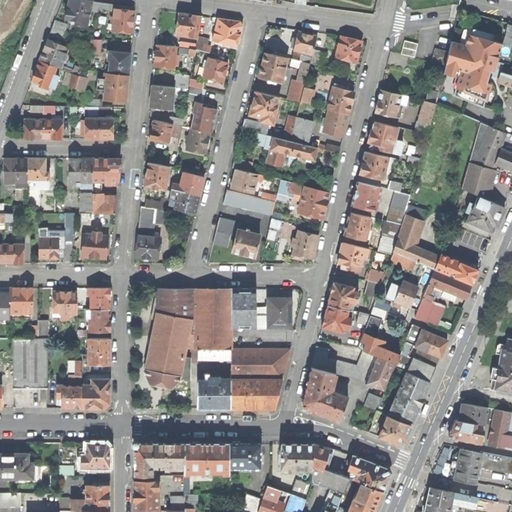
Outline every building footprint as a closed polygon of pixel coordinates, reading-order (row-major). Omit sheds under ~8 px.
[(69,0),(68,9),(65,19),(75,21),(75,24),(87,26),(87,23),(90,23),(91,20),(88,20),(90,10),(92,1),(82,0),(69,0)] [(100,2),(92,1),(90,10),(97,11),(98,7),(100,2)] [(98,7),(114,9),(135,11),(135,7),(100,2),(98,7)] [(113,19),(112,30),(132,32),(134,23),(135,11),(114,9),(114,16),(113,19)] [(179,13),(176,34),(198,37),(198,36),(201,16),(179,13)] [(216,25),(212,40),(228,44),(228,43),(237,46),(242,26),(240,22),(218,19),(216,25)] [(67,24),(55,20),(52,28),(65,32),(67,24)] [(511,25),(507,24),(502,44),(509,46),(511,34),(511,25)] [(65,32),(52,28),(49,35),(64,40),(67,32),(65,32)] [(295,45),(294,50),(312,54),(313,49),(316,36),(307,33),(298,31),(295,43),(295,45)] [(491,68),(494,69),(502,44),(468,34),(465,45),(452,41),(443,73),(454,76),(456,69),(460,70),(453,96),(484,105),(490,83),(487,82),(489,75),(491,68)] [(268,35),(265,44),(277,48),(280,38),(268,35)] [(198,37),(196,44),(195,50),(216,55),(219,46),(211,44),(212,40),(198,36),(198,37)] [(341,36),(336,57),(356,62),(359,50),(361,41),(341,36)] [(89,39),(85,53),(100,55),(102,39),(89,39)] [(67,47),(48,40),(44,50),(40,61),(55,67),(59,68),(60,65),(67,47)] [(404,40),(401,54),(414,57),(418,44),(404,40)] [(155,55),(154,66),(174,68),(175,65),(175,55),(176,47),(156,45),(155,55)] [(434,48),(431,62),(444,65),(448,51),(434,48)] [(327,53),(313,49),(312,54),(310,62),(323,66),(327,53)] [(109,73),(128,75),(129,64),(131,54),(109,51),(108,58),(109,58),(108,60),(110,60),(109,73)] [(262,65),(259,76),(281,82),(282,78),(285,79),(285,76),(283,75),(287,58),(265,52),(262,65)] [(208,58),(204,77),(223,82),(225,72),(228,63),(208,58)] [(296,67),(294,75),(299,76),(306,77),(310,63),(299,61),(292,59),(291,66),(296,67)] [(55,67),(40,61),(36,69),(33,80),(40,83),(39,85),(47,89),(48,86),(53,74),(55,67)] [(73,71),(60,65),(59,68),(73,74),(79,76),(81,68),(75,66),(73,71)] [(500,71),(494,69),(491,68),(489,75),(493,76),(498,78),(500,71)] [(511,74),(500,71),(498,78),(498,79),(499,82),(511,87),(511,74)] [(104,75),(106,76),(104,99),(126,101),(127,87),(128,75),(109,73),(104,73),(104,75)] [(175,73),(174,87),(176,87),(188,89),(189,75),(175,73)] [(53,74),(48,86),(54,89),(58,76),(53,74)] [(75,88),(79,76),(73,74),(69,86),(75,88)] [(79,76),(75,88),(83,90),(86,78),(79,76)] [(190,86),(202,89),(204,82),(190,79),(189,86),(190,86)] [(293,79),(288,99),(300,102),(304,87),(305,82),(298,80),(293,79)] [(151,95),(150,107),(172,109),(174,87),(152,85),(151,95)] [(189,93),(202,96),(203,89),(202,89),(190,86),(188,93),(189,93)] [(188,89),(176,87),(176,95),(187,96),(189,89),(188,89)] [(311,89),(304,87),(300,102),(307,104),(311,89)] [(327,109),(329,109),(348,114),(351,103),(354,92),(346,90),(333,87),(327,109)] [(426,101),(436,104),(439,92),(429,89),(426,101)] [(378,100),(375,112),(399,118),(405,96),(380,90),(378,100)] [(261,117),(260,121),(273,124),(280,97),(255,91),(253,99),(252,105),(250,105),(249,110),(250,112),(250,114),(261,117)] [(202,96),(189,93),(187,100),(201,103),(202,96)] [(436,104),(426,101),(420,122),(430,124),(436,104)] [(55,106),(43,106),(43,111),(43,116),(55,117),(55,106)] [(203,106),(203,110),(195,108),(190,128),(210,133),(212,133),(215,121),(217,110),(203,106)] [(348,114),(329,109),(327,118),(325,125),(324,131),(343,136),(346,124),(348,114)] [(292,136),(296,117),(289,115),(285,134),(292,136)] [(170,116),(168,124),(172,124),(175,125),(182,127),(183,119),(170,116)] [(313,121),(296,117),(292,136),(290,141),(295,142),(307,145),(313,121)] [(99,138),(99,118),(85,118),(85,119),(85,135),(85,138),(92,138),(99,138)] [(113,118),(99,118),(99,138),(113,138),(113,127),(113,118)] [(43,138),(43,119),(25,119),(25,138),(34,138),(43,138)] [(62,138),(62,119),(43,119),(43,138),(52,138),(62,138)] [(252,131),(266,135),(268,125),(244,119),(242,129),(252,131)] [(151,129),(149,138),(168,143),(172,124),(168,124),(153,120),(151,129)] [(369,134),(367,142),(373,143),(372,148),(391,152),(392,151),(394,140),(398,127),(374,121),(371,130),(370,130),(369,134)] [(417,121),(414,131),(428,134),(430,124),(420,122),(417,121)] [(480,122),(469,161),(493,170),(495,163),(501,149),(507,134),(480,122)] [(182,127),(175,125),(173,137),(180,138),(182,127)] [(210,133),(190,128),(186,149),(205,153),(208,143),(210,133)] [(271,148),(274,137),(266,135),(252,131),(250,142),(264,146),(264,147),(271,148)] [(292,154),(295,142),(290,141),(274,137),(271,148),(269,154),(267,163),(281,166),(284,152),(292,154)] [(402,142),(394,140),(392,151),(400,153),(402,142)] [(292,154),(314,160),(316,154),(317,147),(307,145),(295,142),(292,154)] [(327,144),(325,150),(339,153),(340,148),(327,144)] [(511,153),(501,149),(495,163),(511,170),(511,153)] [(362,162),(360,173),(382,178),(388,157),(365,151),(362,162)] [(408,156),(407,161),(419,165),(421,159),(408,156)] [(27,178),(27,158),(5,158),(5,170),(5,182),(16,182),(16,187),(27,187),(27,178)] [(48,172),(45,172),(45,158),(35,158),(27,158),(27,178),(33,178),(33,181),(36,181),(36,185),(48,185),(48,172)] [(70,158),(70,182),(81,182),(81,187),(92,187),(92,181),(92,158),(80,158),(70,158)] [(120,158),(92,158),(92,181),(101,181),(105,181),(105,184),(114,184),(115,181),(118,181),(119,170),(120,158)] [(236,168),(250,172),(252,163),(234,158),(232,168),(236,168)] [(469,161),(461,188),(478,196),(487,199),(495,171),(493,170),(469,161)] [(147,173),(144,186),(152,187),(152,188),(158,189),(158,188),(165,190),(170,166),(149,162),(147,173)] [(234,177),(231,188),(253,193),(256,181),(258,174),(250,172),(236,168),(234,177)] [(171,188),(200,195),(202,185),(204,177),(184,172),(181,184),(172,183),(171,188)] [(92,193),(92,194),(101,194),(101,181),(92,181),(92,187),(92,193)] [(354,194),(352,205),(375,211),(381,187),(357,181),(354,194)] [(395,191),(400,192),(402,184),(390,181),(388,189),(395,191)] [(293,199),(301,201),(305,186),(290,182),(289,187),(288,192),(294,194),(293,199)] [(301,201),(298,212),(322,218),(324,210),(325,210),(326,204),(327,200),(329,192),(305,186),(301,201)] [(176,200),(174,208),(195,213),(197,204),(200,195),(171,188),(170,194),(177,196),(176,200)] [(227,189),(223,203),(272,215),(275,201),(262,198),(227,189)] [(395,191),(387,221),(402,225),(405,215),(408,205),(411,195),(400,192),(395,191)] [(80,213),(92,213),(92,194),(92,193),(79,193),(80,213)] [(263,193),(262,198),(275,201),(277,196),(263,193)] [(102,196),(103,194),(101,194),(92,194),(92,213),(115,213),(116,197),(102,196)] [(492,224),(497,226),(499,219),(505,207),(487,199),(478,196),(475,205),(470,203),(466,212),(471,214),(468,221),(490,230),(492,224)] [(161,197),(160,202),(159,210),(166,211),(167,211),(170,199),(161,197)] [(146,199),(145,207),(156,209),(159,210),(160,202),(146,199)] [(427,212),(408,205),(405,215),(423,223),(427,212)] [(140,206),(138,235),(149,236),(150,229),(153,228),(154,223),(156,209),(145,207),(140,206)] [(159,210),(156,209),(154,223),(164,224),(166,211),(159,210)] [(347,222),(344,234),(355,237),(359,238),(366,240),(371,217),(350,212),(347,222)] [(64,213),(64,231),(64,244),(72,244),(72,213),(64,213)] [(415,261),(434,268),(439,256),(415,246),(421,231),(423,223),(405,215),(402,225),(398,235),(397,239),(393,251),(415,261)] [(239,227),(240,222),(220,217),(217,229),(230,232),(237,234),(238,229),(239,227)] [(271,218),(269,225),(281,228),(283,221),(271,218)] [(385,220),(382,231),(398,235),(402,225),(387,221),(385,220)] [(39,228),(39,238),(59,238),(59,248),(64,248),(64,244),(64,231),(47,231),(47,228),(39,228)] [(230,232),(217,229),(213,244),(227,248),(230,232)] [(237,234),(233,251),(242,253),(255,256),(260,235),(249,232),(245,231),(238,229),(237,234)] [(295,246),(292,257),(303,260),(304,256),(312,258),(315,246),(318,236),(299,231),(297,238),(294,237),(292,245),(295,246)] [(138,235),(135,257),(145,258),(157,259),(160,237),(158,237),(158,233),(153,233),(152,236),(149,236),(138,235)] [(84,234),(82,256),(93,257),(106,258),(108,236),(101,236),(92,235),(84,234)] [(382,236),(378,251),(391,254),(393,251),(397,239),(382,236)] [(39,238),(39,258),(48,258),(59,258),(59,248),(59,238),(39,238)] [(340,253),(338,262),(342,263),(348,265),(347,268),(347,269),(359,271),(362,257),(366,258),(368,248),(343,242),(340,253)] [(23,244),(5,244),(5,263),(14,263),(23,263),(23,244)] [(393,251),(391,254),(390,260),(412,269),(415,261),(393,251)] [(434,268),(472,284),(474,280),(475,276),(478,270),(440,254),(439,256),(434,268)] [(368,281),(381,284),(385,274),(370,270),(367,280),(368,281)] [(440,288),(465,299),(471,286),(434,270),(428,284),(434,286),(440,288)] [(327,304),(349,309),(351,302),(355,303),(358,292),(353,291),(354,287),(333,281),(330,293),(327,304)] [(377,296),(381,284),(368,281),(364,294),(377,296)] [(386,297),(395,300),(402,285),(392,281),(386,297)] [(403,281),(402,285),(395,300),(393,305),(399,308),(401,303),(409,307),(413,298),(418,287),(403,281)] [(434,286),(428,284),(425,291),(431,293),(432,291),(434,286)] [(10,294),(10,312),(32,312),(32,288),(19,288),(10,288),(10,294)] [(91,294),(91,309),(110,309),(110,288),(99,288),(88,288),(88,294),(91,294)] [(157,307),(157,313),(191,319),(194,320),(194,288),(157,288),(157,307)] [(211,288),(194,288),(194,320),(194,348),(198,348),(231,349),(232,349),(232,327),(232,288),(211,288)] [(232,327),(256,327),(256,307),(256,288),(232,288),(232,327)] [(425,291),(415,317),(428,323),(429,322),(437,326),(441,316),(444,308),(433,303),(434,300),(429,298),(431,293),(425,291)] [(54,292),(54,316),(60,316),(60,318),(68,318),(68,313),(77,313),(77,309),(77,298),(77,292),(64,292),(54,292)] [(0,317),(10,318),(10,312),(10,294),(0,294),(0,317)] [(85,298),(77,298),(77,309),(85,309),(85,298)] [(268,326),(290,326),(290,310),(291,310),(292,304),(291,299),(281,299),(281,298),(276,298),(272,298),(268,298),(268,307),(268,326)] [(349,329),(352,318),(347,317),(349,309),(327,304),(324,315),(321,326),(343,332),(344,328),(349,329)] [(269,329),(268,326),(268,307),(256,307),(256,327),(256,329),(269,329)] [(385,320),(387,312),(374,307),(371,315),(383,319),(385,320)] [(89,324),(89,330),(110,330),(110,320),(110,309),(91,309),(87,309),(87,318),(90,318),(90,324),(89,324)] [(357,323),(366,325),(370,315),(359,312),(357,323)] [(184,356),(191,319),(157,313),(156,320),(145,374),(149,384),(160,386),(172,388),(179,380),(180,377),(184,356)] [(371,315),(370,315),(366,325),(365,329),(377,334),(383,319),(371,315)] [(194,320),(191,319),(184,356),(190,358),(190,348),(194,348),(194,320)] [(37,327),(37,338),(48,338),(48,320),(37,320),(37,327)] [(412,324),(401,352),(407,355),(412,345),(416,346),(422,330),(423,331),(424,329),(412,324)] [(422,330),(416,346),(440,356),(441,357),(444,348),(447,340),(423,331),(422,330)] [(363,349),(376,355),(396,363),(400,355),(382,348),(384,341),(364,333),(358,348),(363,349)] [(13,338),(13,388),(28,388),(47,388),(48,338),(37,338),(32,338),(13,338)] [(88,338),(88,363),(110,363),(110,350),(110,338),(88,338)] [(511,338),(507,338),(505,349),(501,348),(497,368),(492,367),(492,368),(491,372),(490,378),(491,378),(490,378),(492,379),(491,383),(490,389),(511,392),(511,338)] [(435,367),(440,356),(416,346),(412,345),(407,355),(435,367)] [(316,346),(311,367),(324,371),(327,358),(329,349),(316,346)] [(198,359),(230,359),(231,349),(198,348),(198,359)] [(232,349),(231,349),(230,359),(230,361),(230,367),(230,379),(230,408),(275,409),(290,349),(232,349)] [(357,365),(370,368),(376,355),(363,349),(357,365)] [(400,355),(396,363),(395,367),(407,371),(429,381),(430,381),(436,368),(435,367),(407,355),(401,352),(400,355)] [(365,381),(365,382),(373,385),(385,390),(395,367),(396,363),(376,355),(370,368),(365,381)] [(184,356),(180,377),(190,379),(190,362),(190,358),(184,356)] [(355,364),(327,358),(324,371),(336,374),(351,378),(355,364)] [(357,365),(355,364),(351,378),(365,381),(370,368),(357,365)] [(321,414),(339,420),(348,397),(343,395),(332,391),(332,388),(336,374),(324,371),(311,367),(302,402),(305,407),(321,414)] [(407,371),(389,412),(411,421),(421,402),(429,381),(407,371)] [(76,375),(69,375),(69,385),(82,386),(82,384),(82,375),(76,375)] [(212,408),(230,408),(230,379),(219,379),(219,378),(207,378),(207,379),(204,379),(204,381),(201,381),(201,378),(197,378),(197,408),(212,408)] [(82,386),(82,408),(94,408),(105,408),(109,403),(110,379),(92,379),(92,384),(82,384),(82,386)] [(61,404),(61,408),(69,408),(82,408),(82,386),(69,385),(63,385),(57,385),(56,404),(61,404)] [(369,393),(364,406),(377,411),(382,398),(369,393)] [(423,412),(425,413),(429,404),(426,402),(422,409),(421,412),(423,412)] [(462,403),(459,420),(476,423),(484,424),(487,407),(462,403)] [(495,409),(488,445),(497,446),(511,449),(511,411),(511,412),(495,409)] [(377,411),(368,432),(375,434),(383,413),(377,411)] [(388,415),(379,436),(398,443),(404,441),(411,424),(388,415)] [(449,434),(451,437),(481,443),(483,430),(480,429),(480,428),(476,427),(476,423),(459,420),(455,419),(451,427),(449,434)] [(81,455),(81,468),(109,468),(109,446),(106,443),(95,443),(87,443),(87,450),(87,455),(82,455),(81,455)] [(184,467),(185,443),(158,443),(135,443),(135,476),(152,476),(152,466),(157,466),(157,463),(164,463),(164,469),(169,470),(169,467),(184,467)] [(206,443),(185,443),(184,467),(184,473),(190,473),(190,471),(223,472),(223,474),(229,474),(229,468),(230,443),(206,443)] [(230,443),(229,468),(261,468),(261,443),(245,443),(230,443)] [(303,469),(312,469),(312,467),(314,444),(296,443),(282,443),(280,469),(287,469),(287,466),(291,466),(291,470),(303,470),(303,469)] [(314,444),(312,467),(322,471),(329,448),(314,444)] [(449,470),(455,478),(464,480),(475,482),(479,461),(481,453),(480,453),(461,449),(453,455),(449,470)] [(485,466),(511,472),(511,457),(481,452),(480,453),(481,453),(479,461),(485,462),(485,466)] [(0,455),(0,477),(31,477),(31,465),(27,465),(27,455),(7,455),(0,455)] [(348,468),(350,469),(354,470),(353,473),(357,474),(355,480),(383,491),(387,481),(390,474),(387,468),(353,455),(348,468)] [(330,488),(343,493),(350,478),(347,477),(339,474),(338,477),(322,471),(312,467),(312,469),(311,481),(327,487),(327,486),(330,488)] [(357,474),(353,473),(354,470),(350,469),(347,477),(350,478),(355,480),(357,474)] [(290,494),(305,499),(310,484),(296,479),(290,494)] [(135,496),(134,510),(148,510),(158,510),(158,482),(135,482),(135,496)] [(373,511),(378,502),(383,491),(360,483),(351,505),(367,511),(373,511)] [(75,510),(83,510),(109,511),(109,497),(109,485),(87,485),(87,489),(85,489),(85,492),(83,492),(83,500),(71,500),(68,497),(60,498),(60,510),(75,510)] [(284,505),(286,506),(290,494),(267,485),(263,498),(284,505)] [(335,511),(338,506),(343,493),(330,488),(324,501),(325,501),(320,511),(335,511)] [(427,503),(424,511),(448,511),(451,502),(453,492),(430,488),(427,503)] [(477,497),(453,492),(451,502),(475,507),(477,497)] [(0,493),(0,507),(20,507),(21,493),(0,493)] [(184,493),(184,496),(184,508),(194,508),(197,508),(197,493),(190,493),(184,493)] [(242,509),(249,511),(257,511),(258,511),(262,499),(247,494),(242,509)] [(284,510),(288,511),(299,511),(305,499),(290,494),(286,506),(284,510)] [(170,497),(170,510),(184,510),(184,508),(184,496),(170,497)] [(258,511),(281,511),(284,505),(263,498),(262,499),(258,511)]
